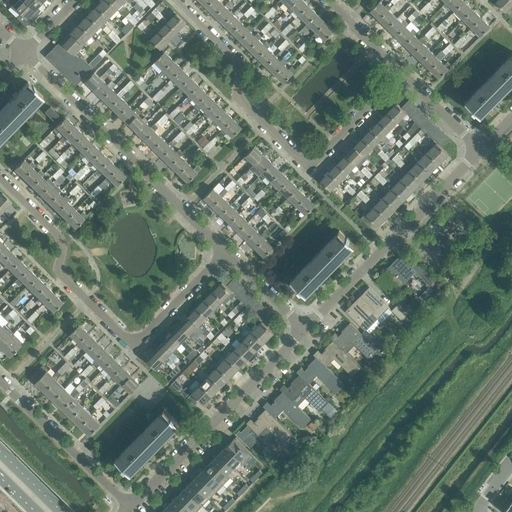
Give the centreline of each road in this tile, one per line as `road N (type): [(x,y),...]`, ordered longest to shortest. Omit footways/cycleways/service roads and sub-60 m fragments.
road 1 (residential): [(0,379),(126,504),(305,328)]
road 2 (residential): [(174,0),(239,63),(237,95),(309,171),(409,80)]
road 3 (residential): [(0,176),(58,230),(61,276),(133,344),(225,253)]
road 4 (residential): [(225,253),(24,53)]
road 5 (residential): [(305,328),(478,151)]
